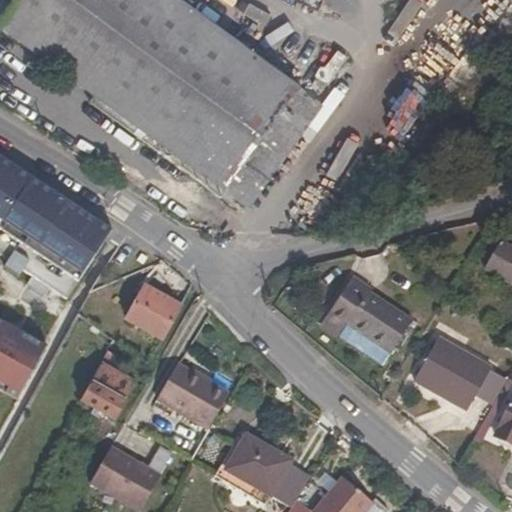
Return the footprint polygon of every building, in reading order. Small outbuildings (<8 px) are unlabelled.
[(16,0),(0,23),(0,30),(110,110),(223,191),(297,90),(174,0),(16,0)] [(397,44),(419,3),(414,0),(404,0),(384,37),(397,44)] [(412,19),(390,57),(403,64),(425,27),(412,19)] [(324,97),(349,60),(330,47),(305,84),(324,97)] [(438,89),(456,57),(444,51),(426,83),(438,89)] [(317,105),(297,90),(223,191),(243,206),(317,105)] [(223,191),(110,110),(106,117),(238,213),(243,206),(223,191)] [(368,171),(394,121),(380,115),(355,164),(368,171)] [(0,256),(7,262),(13,253),(27,263),(22,269),(66,301),(114,228),(20,163),(0,151),(0,256)] [(511,248),(499,241),(483,269),(511,286),(511,248)] [(373,290),(353,277),(328,313),(345,325),(389,354),(413,322),(371,294),(373,290)] [(145,287),(126,320),(161,339),(179,306),(145,287)] [(335,339),(345,325),(328,313),(318,328),(335,339)] [(0,393),(16,403),(46,348),(0,322),(0,393)] [(490,368),(438,337),(413,381),(464,411),(490,368)] [(113,366),(117,359),(106,351),(101,360),(113,366)] [(99,364),(79,401),(113,418),(132,382),(99,364)] [(176,369),(155,404),(205,434),(226,399),(176,369)] [(511,394),(491,436),(511,445),(511,394)] [(290,461),(245,435),(220,479),(266,505),(271,496),(290,506),(307,477),(288,466),(290,461)] [(102,458),(82,494),(114,511),(138,511),(153,487),(102,458)] [(287,511),(364,511),(371,503),(341,479),(311,511),(309,511),(295,500),(287,511)]
